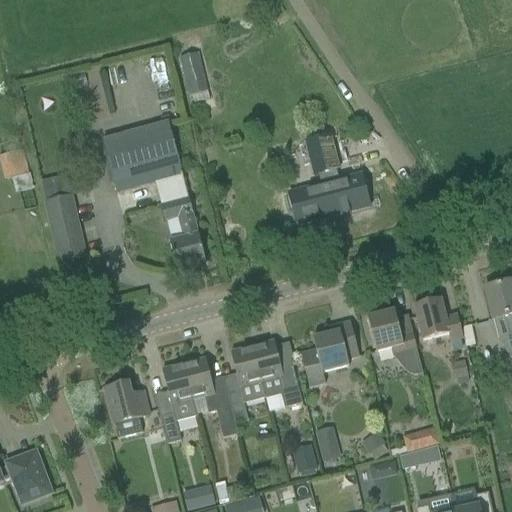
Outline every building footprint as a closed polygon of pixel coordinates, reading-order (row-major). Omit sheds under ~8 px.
[(179,60),(188,98),(192,97),(208,93),(199,56),(179,60)] [(210,101),(208,93),(192,97),(193,105),(210,101)] [(103,143),(117,197),(183,179),(169,125),(103,143)] [(339,171),(331,138),(305,145),(313,177),(318,176),(321,188),(289,196),(290,200),(287,200),(290,213),(293,212),(297,227),(369,209),(361,178),(338,183),(335,172),(339,171)] [(43,205),(57,265),(87,258),(73,198),(43,205)] [(169,243),(177,272),(206,265),(189,201),(161,208),(165,225),(178,222),(182,240),(169,243)] [(511,283),(486,291),(494,322),(505,319),(510,339),(511,338),(511,283)] [(463,341),(457,317),(446,320),(441,302),(414,309),(423,343),(449,337),(451,344),(463,341)] [(401,338),(395,313),(367,320),(377,356),(392,352),(393,360),(417,354),(413,335),(401,338)] [(347,363),(359,360),(350,325),(333,329),(335,336),(313,341),(316,353),(301,357),(310,390),(326,386),(324,376),(349,369),(347,363)] [(281,373),(275,349),(274,344),(252,349),(265,400),(281,396),(285,411),(302,407),(293,370),(281,373)] [(241,396),(229,399),(236,426),(249,423),(245,406),(266,401),(265,400),(252,349),(231,355),(241,396)] [(229,399),(216,402),(205,361),(184,367),(193,404),(205,401),(209,416),(217,413),(223,441),(238,437),(236,426),(229,399)] [(467,378),(465,364),(453,366),(456,380),(467,378)] [(420,365),(402,370),(405,373),(410,377),(416,378),(423,377),(420,365)] [(182,443),(177,424),(197,419),(196,417),(193,404),(184,367),(162,372),(172,409),(173,415),(160,418),(168,447),(182,443)] [(306,379),(304,369),(296,371),(298,381),(306,379)] [(467,378),(456,380),(457,388),(469,386),(467,378)] [(129,386),(104,392),(113,429),(114,428),(118,442),(143,435),(140,421),(149,419),(143,395),(132,398),(129,386)] [(417,436),(421,451),(437,447),(432,431),(417,436)] [(369,458),(370,457),(384,448),(385,447),(378,436),(361,447),(369,458)] [(300,475),(314,472),(316,472),(310,449),(293,453),(298,476),(300,475)] [(335,462),(341,461),(338,451),(320,456),(323,466),(326,465),(335,462)] [(0,472),(0,486),(3,486),(3,485),(12,481),(22,508),(52,497),(36,455),(6,466),(8,469),(0,472)] [(416,470),(413,456),(399,460),(402,473),(416,470)] [(395,464),(382,467),(386,481),(398,478),(395,464)] [(226,491),(229,504),(238,502),(235,489),(226,491)] [(182,496),(186,511),(197,511),(201,511),(196,492),(182,496)] [(479,509),(462,511),(492,511),(489,496),(476,499),(479,509)]
